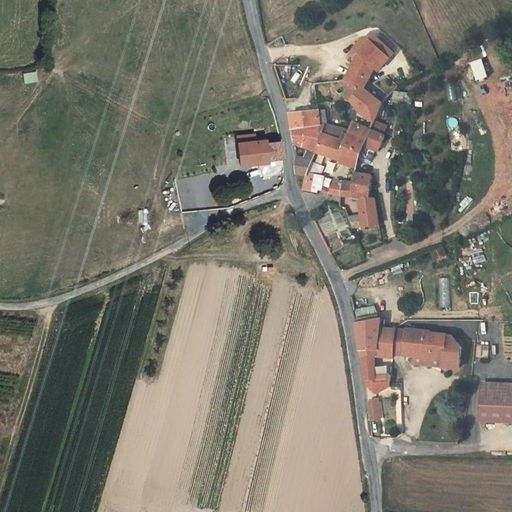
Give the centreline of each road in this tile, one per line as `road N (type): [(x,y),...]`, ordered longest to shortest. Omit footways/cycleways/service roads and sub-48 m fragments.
road 1 (unclassified): [(377,511),(344,309),(290,191)]
road 2 (unclassified): [(290,191),(237,210),(119,275),(55,300),(0,305)]
road 3 (unclassified): [(290,191),(281,117),(248,0)]
